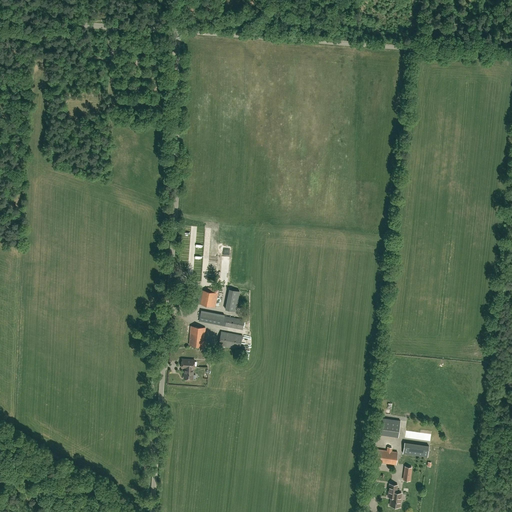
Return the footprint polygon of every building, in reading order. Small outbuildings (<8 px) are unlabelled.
[(225,310),(235,312),(239,291),(229,289),(225,310)] [(218,294),(207,291),(200,290),(197,304),(215,307),(218,294)] [(199,322),(201,322),(242,330),(244,320),(201,312),(199,322)] [(205,328),(191,327),(189,345),(200,347),(200,348),(204,349),(205,341),(204,341),(205,328)] [(240,350),(242,336),(221,332),(219,346),(240,350)] [(186,367),(186,369),(186,370),(185,370),(184,379),(193,380),(193,369),(194,369),(195,361),(182,360),(182,367),(186,367)] [(376,417),(374,433),(398,436),(400,420),(376,417)] [(404,441),(403,453),(427,456),(429,445),(404,441)] [(397,452),(391,451),(392,448),(388,447),(387,451),(377,449),(375,461),(396,464),(397,452)] [(403,461),(411,464),(413,459),(404,456),(403,461)] [(391,497),(390,505),(400,506),(401,493),(397,492),(398,485),(389,484),(388,496),(391,497)]
